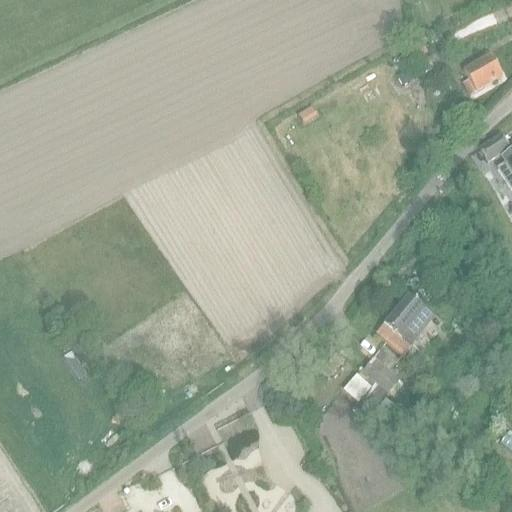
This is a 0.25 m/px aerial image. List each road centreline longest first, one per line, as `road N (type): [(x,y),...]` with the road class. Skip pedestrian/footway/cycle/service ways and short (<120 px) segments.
road 1 (unclassified): [(75,511),(271,366),(374,255)]
road 2 (residential): [(374,255),(511,102)]
